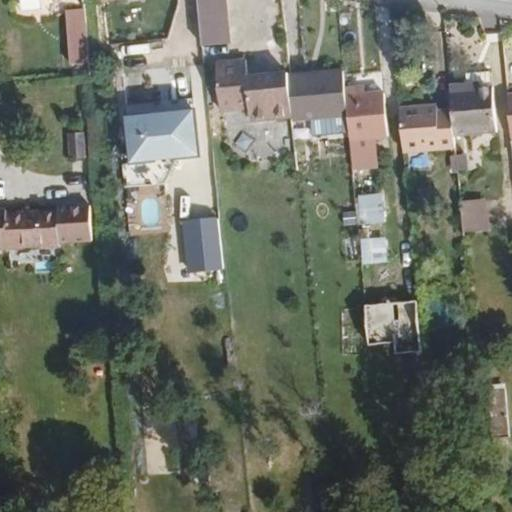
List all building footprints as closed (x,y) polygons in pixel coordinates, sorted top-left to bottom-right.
[(233,28),(231,0),(203,0),(206,30),(233,28)] [(66,10),(67,31),(85,29),(84,9),(66,10)] [(69,63),(87,62),(85,29),(67,31),(69,63)] [(291,72),(291,68),(252,71),(251,55),(221,58),(225,109),(253,107),(254,118),(294,115),(291,72)] [(346,88),(345,68),(291,72),(294,115),(295,118),(349,114),(346,88)] [(488,86),(487,72),(464,73),(465,81),(466,87),(488,86)] [(494,130),(492,86),(488,86),(466,87),(465,81),(449,83),(452,109),(454,135),(494,130)] [(387,135),(383,92),(363,93),(362,86),(346,88),(349,114),(352,148),(373,146),(372,135),(387,135)] [(454,135),(452,109),(437,111),(436,104),(400,106),(404,150),(455,146),(454,135)] [(198,157),(194,109),(169,111),(169,118),(150,119),(150,114),(126,116),(130,162),(153,160),(153,155),(173,153),(174,159),(198,157)] [(87,157),(85,130),(70,131),(71,158),(87,157)] [(468,168),(466,151),(455,152),(456,169),(468,168)] [(384,219),(382,189),(360,191),(362,220),(381,218),(384,219)] [(486,226),(484,195),(459,198),(461,228),(486,226)] [(92,240),(90,204),(57,206),(57,210),(6,212),(6,209),(0,209),(0,247),(59,246),(59,241),(92,240)] [(220,217),(187,220),(191,269),(224,266),(220,217)] [(414,302),(365,307),(368,344),(391,342),(392,354),(418,352),(414,302)] [(502,384),(501,376),(483,376),(484,385),(502,384)] [(505,427),(502,384),(484,385),(490,463),(502,462),(505,427)]
